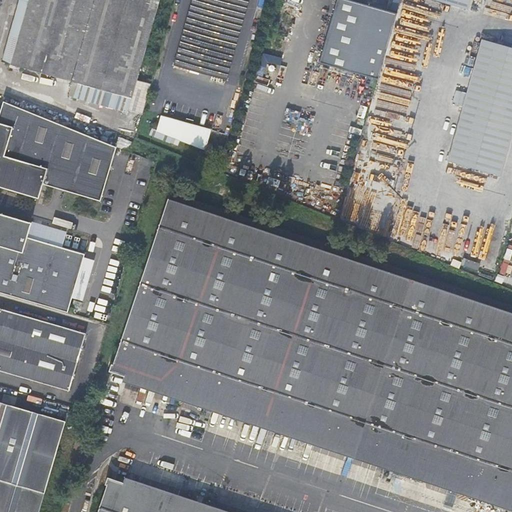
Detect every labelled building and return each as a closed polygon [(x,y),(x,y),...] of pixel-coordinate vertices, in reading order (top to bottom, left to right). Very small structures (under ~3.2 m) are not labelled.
[(18,0),(2,60),(12,63),(29,0),(18,0)] [(29,0),(12,63),(74,82),(131,98),(158,0),(29,0)] [(191,0),(174,63),(226,78),(247,0),(191,0)] [(397,13),(350,0),(337,0),(319,63),(379,80),(397,13)] [(499,174),(511,128),(511,47),(473,37),(439,157),(499,174)] [(131,98),(74,82),(71,93),(128,109),(131,98)] [(114,145),(2,99),(0,105),(0,187),(37,197),(42,183),(99,199),(114,145)] [(184,123),(184,122),(161,115),(156,130),(155,136),(205,150),(210,130),(192,125),(184,123)] [(155,136),(156,130),(149,128),(146,140),(169,149),(172,141),(154,136),(155,136)] [(511,309),(169,196),(113,363),(111,363),(109,370),(511,504),(511,309)] [(0,292),(67,312),(83,254),(26,238),(30,223),(0,214),(0,292)] [(476,271),(478,264),(467,260),(464,266),(476,271)] [(0,371),(68,391),(84,333),(0,309),(0,371)] [(0,480),(43,493),(64,422),(0,403),(0,480)] [(215,511),(107,476),(105,483),(107,484),(97,511),(215,511)] [(37,511),(43,493),(0,480),(0,511),(37,511)]
